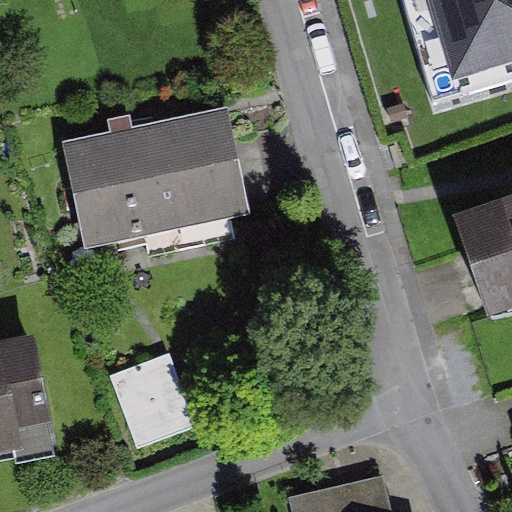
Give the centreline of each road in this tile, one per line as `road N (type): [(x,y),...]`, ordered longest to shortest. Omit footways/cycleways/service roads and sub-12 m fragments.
road 1 (residential): [(288,0),(410,408)]
road 2 (residential): [(130,511),(410,408)]
